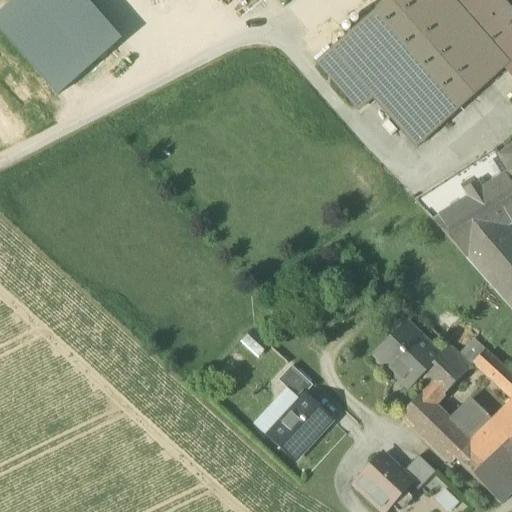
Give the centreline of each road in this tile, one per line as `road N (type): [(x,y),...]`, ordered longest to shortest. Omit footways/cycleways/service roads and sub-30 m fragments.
road 1 (track): [(0,160),(283,19)]
road 2 (unknown): [(264,28),(406,184)]
